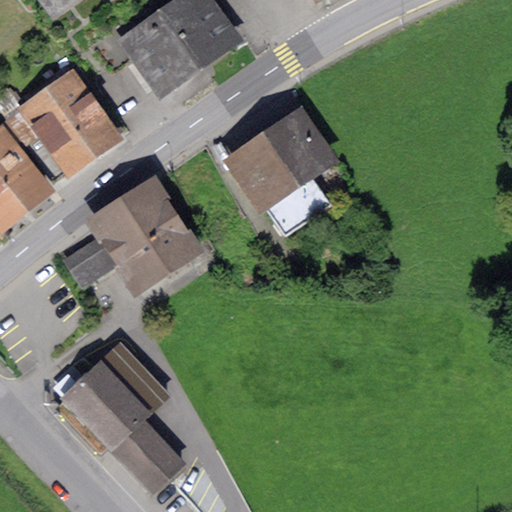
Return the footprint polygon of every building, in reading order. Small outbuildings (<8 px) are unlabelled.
[(167,81),(222,42),(193,1),(138,40),(167,81)] [(67,172),(124,132),(75,63),(25,101),(25,113),(10,124),(22,141),(37,130),(67,172)] [(326,161),(299,121),(236,164),(286,237),(331,207),(308,173),(326,161)] [(67,172),(37,130),(22,141),(52,183),(67,172)] [(0,224),(45,188),(2,134),(0,135),(0,224)] [(96,227),(104,238),(67,262),(83,287),(119,264),(135,288),(188,254),(148,193),(96,227)] [(156,490),(182,466),(141,423),(167,398),(120,348),(73,391),(66,398),(113,449),(116,447),(156,490)]
